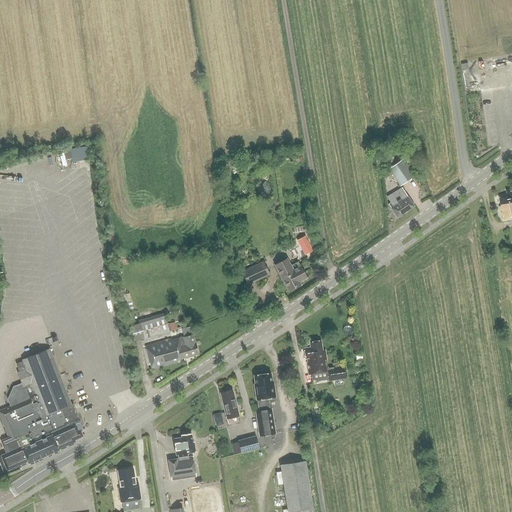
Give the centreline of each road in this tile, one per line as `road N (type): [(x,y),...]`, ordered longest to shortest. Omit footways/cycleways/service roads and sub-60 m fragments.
road 1 (tertiary): [(0,497),(339,278),(511,152)]
road 2 (track): [(339,278),(324,252),(283,0)]
road 3 (track): [(287,311),(321,511)]
